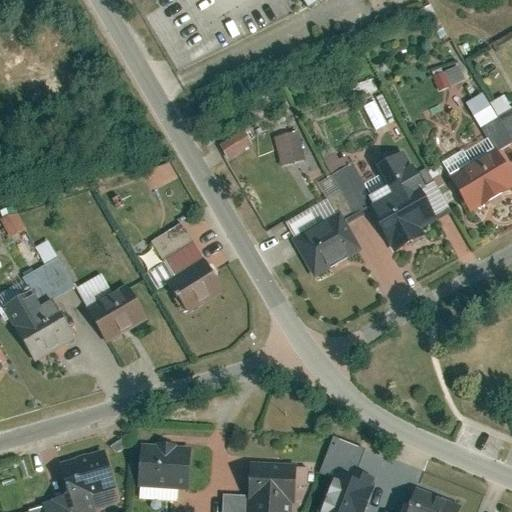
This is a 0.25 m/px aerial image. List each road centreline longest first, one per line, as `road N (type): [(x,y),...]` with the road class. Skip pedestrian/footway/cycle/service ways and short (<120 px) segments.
road 1 (residential): [(104,0),(307,349)]
road 2 (residential): [(307,349),(0,438)]
road 3 (residential): [(307,349),(373,412),(511,476)]
road 4 (residential): [(511,250),(364,333),(307,349)]
